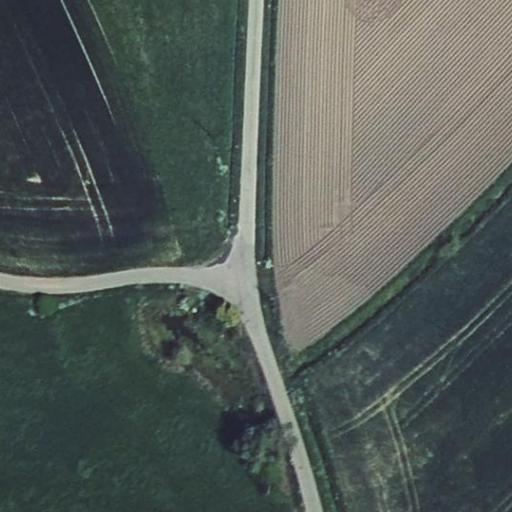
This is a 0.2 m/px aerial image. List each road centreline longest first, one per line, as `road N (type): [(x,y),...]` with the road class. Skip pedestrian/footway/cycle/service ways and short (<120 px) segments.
road 1 (unclassified): [(254,0),(247,266)]
road 2 (unclassified): [(247,266),(259,334),(314,511)]
road 3 (unclassified): [(0,280),(47,287),(247,266)]
